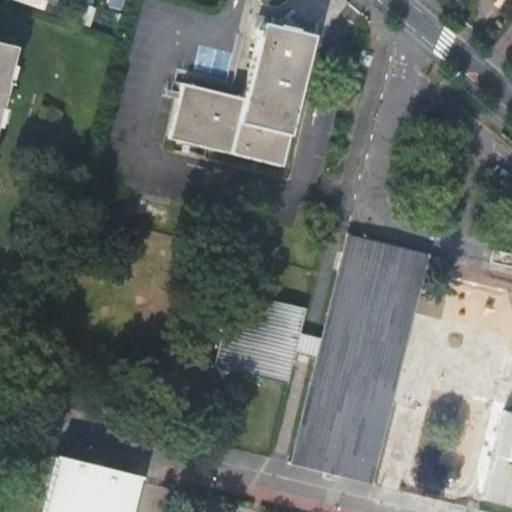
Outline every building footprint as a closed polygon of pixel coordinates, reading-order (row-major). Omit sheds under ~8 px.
[(178,81),(165,136),(279,163),(311,33),(261,20),(242,96),(178,81)] [(0,105),(16,44),(0,39),(0,105)] [(235,297),(220,358),(232,362),(230,373),(289,388),(296,357),(320,362),(295,461),(372,481),(427,259),(349,240),(323,345),(301,339),(307,314),(235,297)] [(217,369),(230,373),(232,362),(220,358),(217,369)] [(511,415),(503,413),(482,499),(511,507),(511,415)] [(129,511),(139,473),(140,472),(68,455),(53,511),(129,511)]
